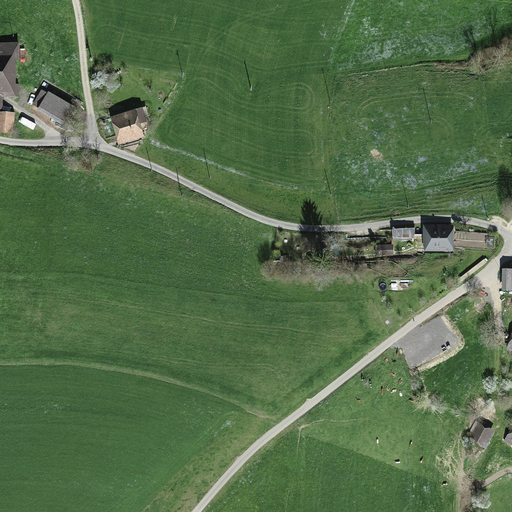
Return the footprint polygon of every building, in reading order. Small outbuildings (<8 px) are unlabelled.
[(0,98),(19,98),(19,86),(16,86),(16,61),(19,61),(19,45),(0,44),(0,110),(1,111),(1,110),(1,102),(0,101),(0,98)] [(41,109),(65,123),(73,110),(49,96),(41,109)] [(142,134),(139,125),(145,123),(141,109),(114,117),(121,139),(137,134),(138,136),(142,134)] [(1,111),(0,110),(0,132),(12,133),(13,117),(3,116),(3,110),(1,110),(1,111)] [(428,243),(428,247),(448,247),(449,232),(452,232),(452,227),(424,226),(424,243),(428,243)] [(475,423),(467,439),(472,441),(474,439),(482,443),(488,432),(479,428),(480,425),(475,423)]
